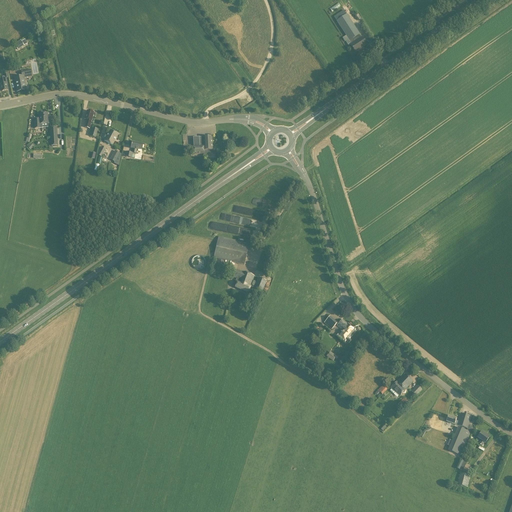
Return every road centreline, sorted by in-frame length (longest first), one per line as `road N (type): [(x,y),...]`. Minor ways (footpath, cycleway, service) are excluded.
road 1 (unclassified): [(511,433),(402,353),(354,307),(308,184),(287,151)]
road 2 (secondary): [(0,343),(271,149)]
road 3 (tertiary): [(0,105),(60,93),(183,121),(241,119)]
road 4 (secondary): [(289,134),(480,0)]
